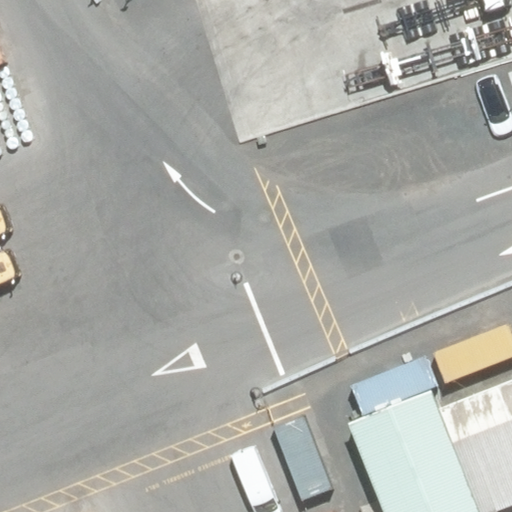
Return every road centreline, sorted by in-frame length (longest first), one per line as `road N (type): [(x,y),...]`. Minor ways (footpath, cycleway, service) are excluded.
road 1 (unknown): [(220,319),(72,0)]
road 2 (unknown): [(27,404),(220,319)]
